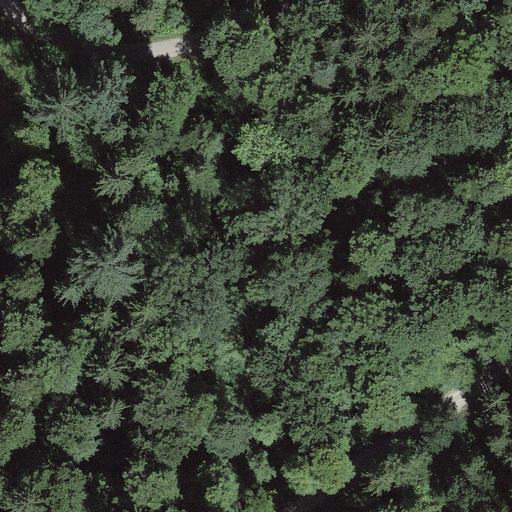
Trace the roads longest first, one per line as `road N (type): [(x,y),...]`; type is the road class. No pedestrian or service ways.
road 1 (track): [(326,0),(213,40),(81,52),(24,27),(0,3)]
road 2 (track): [(313,511),(511,364)]
road 3 (track): [(0,110),(145,46)]
